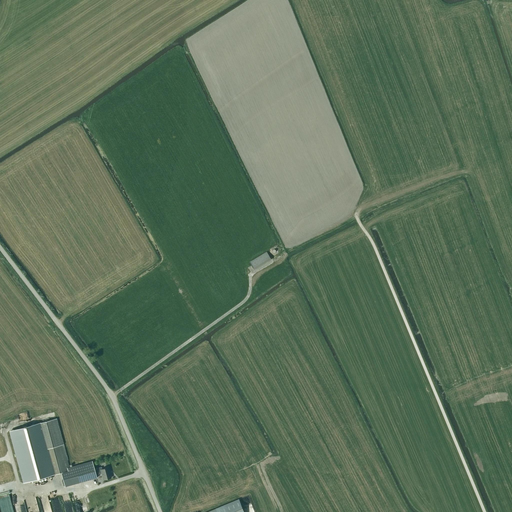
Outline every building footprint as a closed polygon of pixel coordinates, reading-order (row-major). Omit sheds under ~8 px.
[(254,270),(256,269),(271,260),(267,252),(249,262),(254,270)] [(56,419),(10,431),(24,483),(68,471),(70,480),(66,481),(68,486),(72,485),(97,478),(96,475),(102,473),(104,480),(111,478),(108,468),(102,469),(101,467),(94,469),(92,461),(69,468),(62,440),(56,419)] [(256,511),(263,511),(256,492),(250,494),(256,511)] [(14,511),(10,494),(0,496),(0,511),(14,511)] [(69,497),(63,499),(66,511),(73,511),(72,507),(69,508),(69,509),(68,509),(66,503),(70,502),(69,497)] [(83,511),(88,511),(87,509),(87,507),(86,504),(90,503),(88,497),(79,499),(82,511),(83,511)] [(244,511),(239,499),(208,511),(244,511)]
